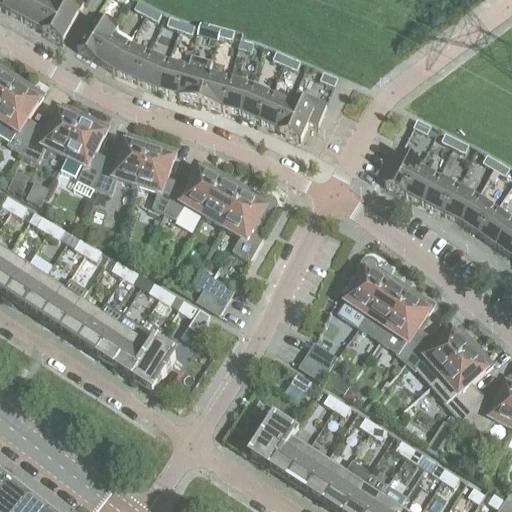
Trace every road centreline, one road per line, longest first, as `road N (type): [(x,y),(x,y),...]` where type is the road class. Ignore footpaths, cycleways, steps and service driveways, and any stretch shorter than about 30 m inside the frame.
road 1 (residential): [(0,49),(331,201)]
road 2 (residential): [(191,446),(331,201)]
road 3 (residential): [(331,201),(391,91),(511,0)]
road 4 (residential): [(191,446),(0,317)]
road 5 (residential): [(511,339),(406,248),(331,201)]
road 6 (tertiary): [(0,420),(121,511)]
